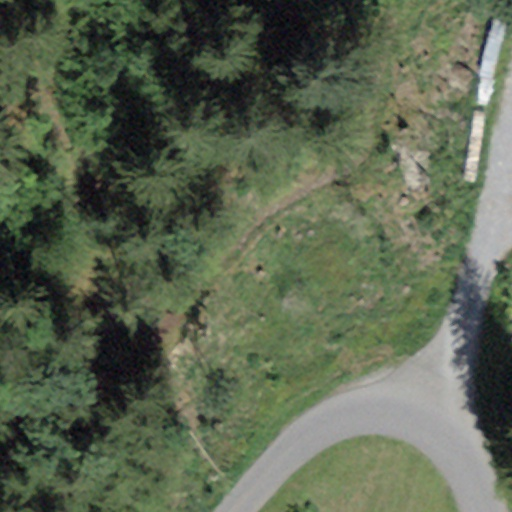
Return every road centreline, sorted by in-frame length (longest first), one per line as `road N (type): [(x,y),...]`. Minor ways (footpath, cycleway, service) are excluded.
road 1 (tertiary): [(478,511),(474,481),(435,424),(372,412),(302,443),(240,511)]
road 2 (track): [(511,133),(435,424)]
